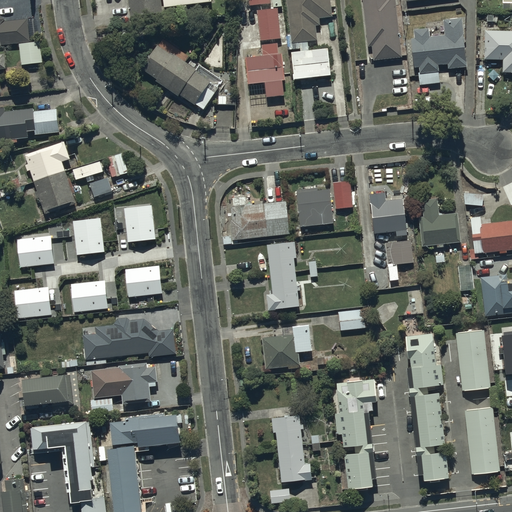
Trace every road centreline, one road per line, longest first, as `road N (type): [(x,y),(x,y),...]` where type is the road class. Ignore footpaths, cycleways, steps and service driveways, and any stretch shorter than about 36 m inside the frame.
road 1 (residential): [(228,511),(192,158)]
road 2 (residential): [(192,158),(406,135),(492,150)]
road 3 (residential): [(192,158),(139,128),(99,92),(74,44),(66,0)]
